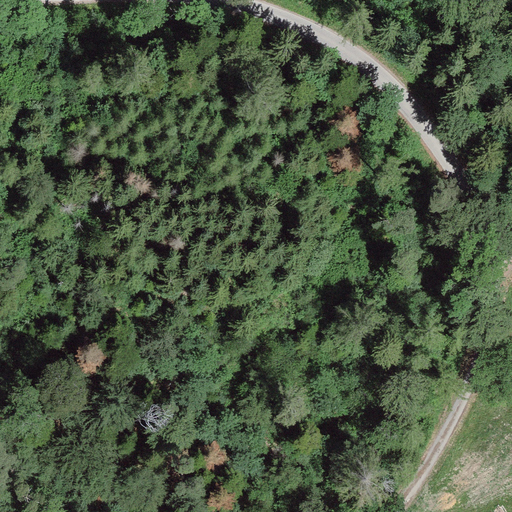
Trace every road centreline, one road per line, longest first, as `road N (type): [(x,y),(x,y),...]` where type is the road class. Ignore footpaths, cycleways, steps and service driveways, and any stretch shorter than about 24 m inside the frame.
road 1 (unclassified): [(511,237),(402,99),(335,45),(289,20),(211,0)]
road 2 (track): [(496,225),(498,282),(466,392),(398,511)]
